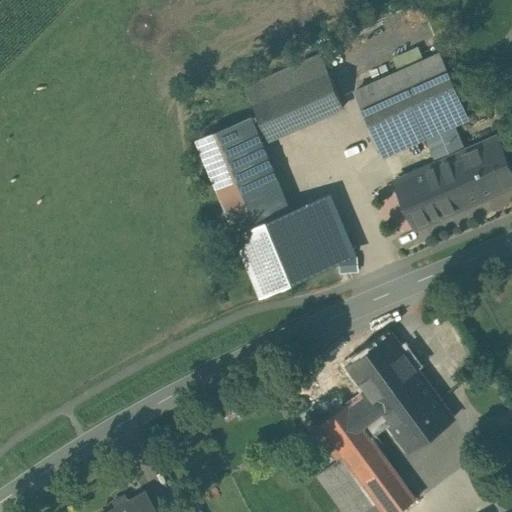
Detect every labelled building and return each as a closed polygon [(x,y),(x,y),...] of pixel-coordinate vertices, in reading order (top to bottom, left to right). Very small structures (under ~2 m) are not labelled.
[(439,54),(354,91),(368,120),(452,83),(439,54)] [(320,55),(245,87),(268,139),(279,134),(343,106),(320,55)] [(452,83),(368,120),(383,154),(426,136),(425,135),(452,123),(467,117),(452,83)] [(247,114),(195,136),(231,228),(289,204),(247,114)] [(452,123),(425,135),(426,136),(437,161),(464,149),(452,123)] [(437,161),(394,180),(415,228),(511,185),(511,168),(497,135),(464,149),(437,161)] [(289,204),(231,228),(258,293),(355,253),(328,188),(289,204)] [(439,401),(390,335),(349,365),(356,375),(367,389),(398,432),(439,401)] [(367,389),(356,375),(341,387),(351,401),(367,389)] [(398,432),(367,389),(351,401),(315,427),(338,459),(318,474),(345,511),(396,511),(415,499),(389,464),(377,447),(398,432)] [(398,432),(377,447),(389,464),(451,418),(439,401),(398,432)] [(153,511),(143,492),(125,501),(122,495),(112,501),(115,507),(105,511),(153,511)]
